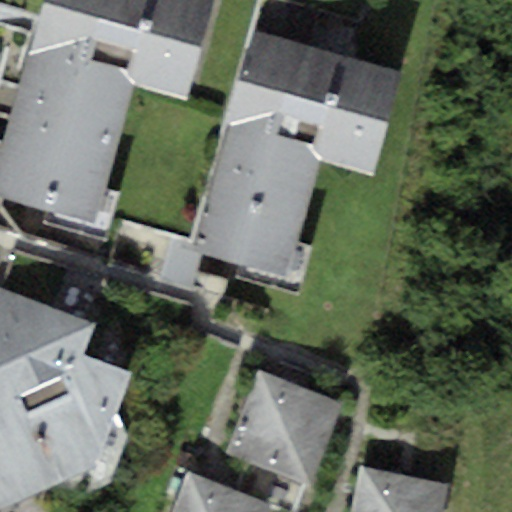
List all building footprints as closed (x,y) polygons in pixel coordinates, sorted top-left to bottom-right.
[(211,0),(9,0),(0,33),(0,166),(96,192),(133,57),(191,73),(211,0)] [(421,26),(319,0),(245,0),(194,200),(311,230),(345,100),(398,114),(421,26)] [(111,276),(0,244),(0,440),(95,412),(150,326),(112,320),(111,276)] [(343,350),(250,313),(217,396),(309,434),(343,350)] [(443,511),(461,421),(362,403),(343,499),(411,511),(443,511)] [(253,511),(276,451),(184,417),(154,496),(196,511),(253,511)]
